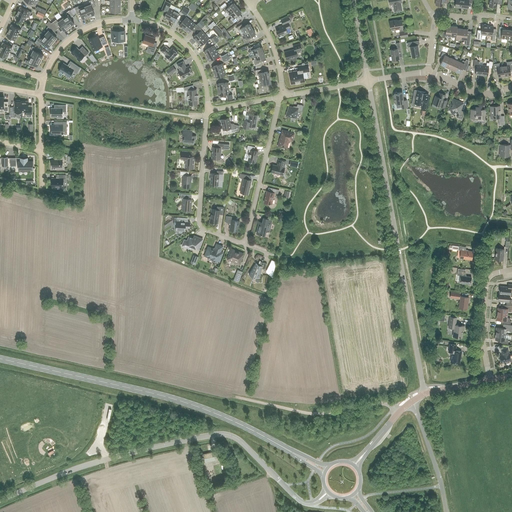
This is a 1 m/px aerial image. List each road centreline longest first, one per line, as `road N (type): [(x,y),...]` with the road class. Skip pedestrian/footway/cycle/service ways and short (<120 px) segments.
road 1 (primary): [(325,470),(199,408),(0,358)]
road 2 (unclassified): [(424,394),(367,81)]
road 3 (tertiary): [(327,492),(311,504),(298,500),(223,434),(106,459)]
road 4 (residential): [(393,408),(374,403),(306,413),(204,390)]
road 5 (residential): [(244,244),(198,223),(206,110)]
road 6 (residential): [(244,244),(282,96)]
road 7 (residential): [(206,110),(193,55),(168,31),(132,19)]
